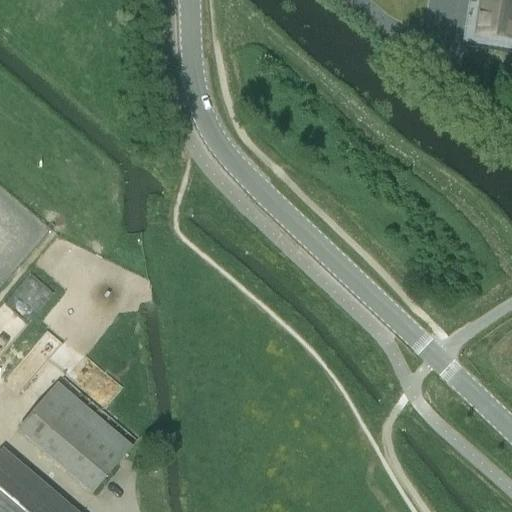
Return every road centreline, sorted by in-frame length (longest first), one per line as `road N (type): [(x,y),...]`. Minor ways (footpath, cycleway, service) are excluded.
road 1 (tertiary): [(511,436),(215,138),(196,103),(189,0)]
road 2 (unknown): [(433,358),(429,323),(235,130),(213,65),(211,0)]
